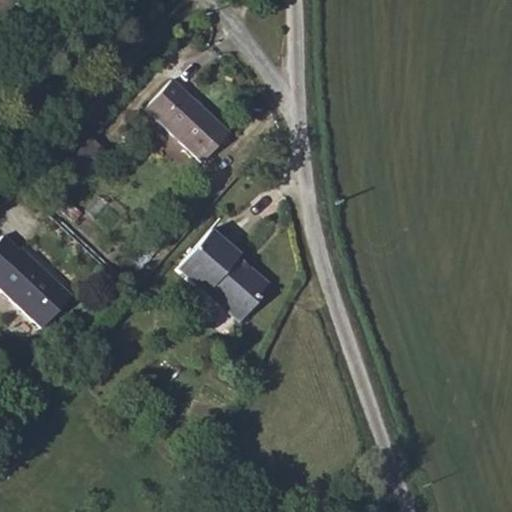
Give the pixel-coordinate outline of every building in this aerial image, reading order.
[(224,138),(165,82),(137,112),(196,167),(224,138)] [(80,182),(108,149),(90,135),(62,168),(80,182)] [(0,239),(0,296),(41,334),(73,301),(2,237),(0,239)] [(216,313),(231,328),(245,314),(241,310),(256,295),(237,276),(234,280),(222,268),(226,263),(202,238),(162,278),(190,305),(193,301),(210,318),(216,313)] [(226,334),(231,328),(216,313),(210,318),(226,334)]
